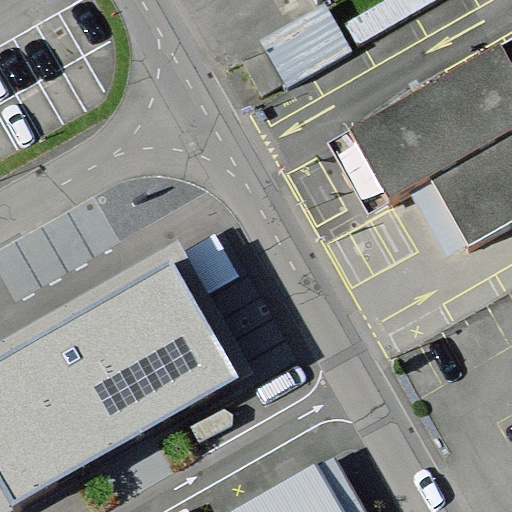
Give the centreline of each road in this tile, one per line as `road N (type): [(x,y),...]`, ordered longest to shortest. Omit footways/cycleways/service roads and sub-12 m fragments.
road 1 (unclassified): [(201,107),(431,511)]
road 2 (unclassified): [(0,222),(201,107)]
road 3 (unclassified): [(201,107),(138,0)]
